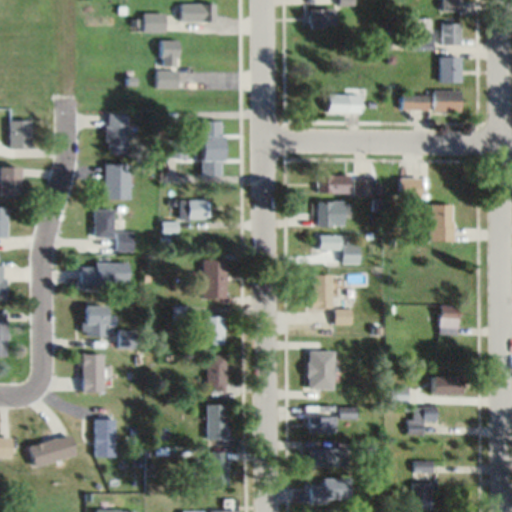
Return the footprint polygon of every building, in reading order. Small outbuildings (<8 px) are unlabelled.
[(439,0),(440,10),(458,10),(458,0),(439,0)] [(214,4),(179,4),(179,21),(214,21),(214,4)] [(332,8),(304,8),(304,28),(332,28),(332,8)] [(164,32),(164,12),(141,12),(141,32),(164,32)] [(458,24),(440,24),(440,45),(458,45),(458,24)] [(432,32),(404,32),(404,49),(432,49),(432,32)] [(158,65),(177,65),(177,40),(158,40),(158,65)] [(438,82),(458,82),(458,56),(438,56),(438,82)] [(155,88),(176,88),(176,69),(155,69),(155,88)] [(458,110),(458,90),(431,90),(431,110),(458,110)] [(359,112),(359,94),(325,94),(325,112),(359,112)] [(425,94),(400,94),(400,109),(425,109),(425,94)] [(105,153),(125,153),(125,113),(105,113),(105,153)] [(29,149),(29,120),(7,120),(7,149),(29,149)] [(199,120),(199,175),(221,175),(221,120),(199,120)] [(167,157),(185,157),(185,143),(167,143),(167,157)] [(102,198),(128,198),(128,163),(102,163),(102,198)] [(0,194),(17,195),(17,166),(0,166),(0,194)] [(315,193),(348,193),(348,175),(315,175),(315,193)] [(419,178),(398,178),(398,197),(419,197),(419,178)] [(353,194),(370,194),(370,179),(353,179),(353,194)] [(208,199),(178,199),(178,218),(208,218),(208,199)] [(314,227),(342,227),(342,200),(314,200),(314,227)] [(452,204),(429,204),(429,241),(452,241),(452,204)] [(91,237),(113,238),(113,251),(130,251),(131,231),(112,231),(112,209),(91,208),(91,237)] [(339,234),(315,234),(315,249),(339,249),(339,264),(359,264),(359,244),(339,244),(339,234)] [(224,259),(200,259),(200,298),(224,298),(224,259)] [(78,285),(125,285),(125,263),(78,263),(78,285)] [(309,307),(331,307),(331,274),(309,274),(309,307)] [(105,336),(105,305),(79,305),(79,336),(105,336)] [(457,305),(437,305),(437,327),(457,328),(457,305)] [(348,309),(332,309),(332,323),(348,323),(348,309)] [(203,344),(221,344),(221,316),(203,316),(203,344)] [(115,348),(131,348),(131,330),(115,330),(115,348)] [(332,350),(304,350),(304,389),(332,389),(332,350)] [(79,392),(101,392),(101,354),(79,354),(79,392)] [(222,355),(204,355),(204,393),(222,393),(222,355)] [(461,376),(429,376),(429,395),(461,395),(461,376)] [(388,403),(405,403),(405,386),(388,386),(388,403)] [(204,439),(225,439),(225,404),(204,404),(204,439)] [(405,415),(405,434),(422,434),(422,423),(435,423),(435,406),(411,406),(411,415),(405,415)] [(334,432),(334,417),(306,417),(306,432),(334,432)] [(92,456),(112,456),(112,418),(92,418),(92,456)] [(25,444),(30,466),(74,456),(69,434),(25,444)] [(0,456),(9,457),(9,439),(0,438),(0,456)] [(334,448),(304,448),(304,466),(334,466),(334,448)] [(224,451),(205,451),(205,485),(224,485),(224,451)] [(429,461),(412,461),(412,471),(429,471),(429,461)] [(348,478),(318,478),(318,486),(307,486),(307,503),(348,503),(348,478)] [(410,509),(430,509),(430,483),(410,483),(410,509)]
